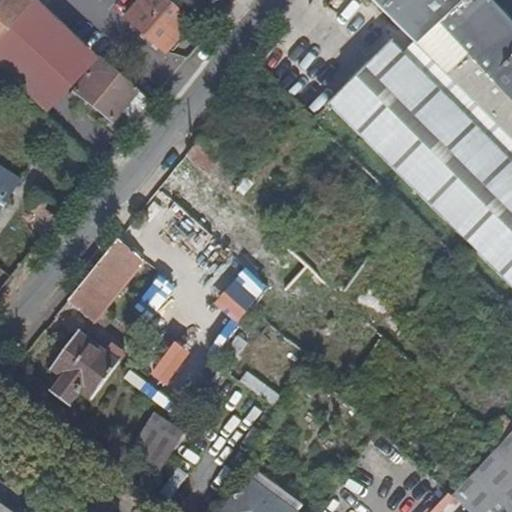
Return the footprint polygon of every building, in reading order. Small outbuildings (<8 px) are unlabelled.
[(35,0),(34,0),(0,38),(0,69),(48,113),(100,58),(95,53),(71,32),(35,0)] [(0,0),(0,38),(34,0),(0,0)] [(46,0),(35,0),(71,32),(77,26),(46,0)] [(190,23),(163,0),(141,0),(126,18),(166,52),(190,23)] [(467,53),(444,74),(466,95),(505,49),(455,0),(370,0),(417,46),(440,24),(467,53)] [(455,0),(505,49),(511,56),(511,23),(490,0),(455,0)] [(77,26),(71,32),(95,53),(104,41),(81,21),(77,26)] [(332,101),(428,198),(484,135),(392,42),(332,101)] [(511,56),(505,49),(466,95),(511,140),(511,56)] [(139,92),(102,59),(75,93),(114,123),(139,92)] [(161,90),(139,71),(130,82),(153,100),(161,90)] [(511,162),(484,135),(428,198),(511,282),(511,162)] [(223,158),(201,138),(187,156),(207,175),(223,158)] [(0,165),(0,204),(6,208),(23,181),(0,165)] [(65,212),(39,194),(29,210),(55,227),(65,212)] [(175,203),(135,252),(145,261),(159,272),(131,309),(146,322),(165,296),(191,264),(209,243),(216,250),(221,244),(175,203)] [(93,323),(145,261),(135,252),(134,253),(119,240),(68,302),(93,323)] [(189,338),(195,343),(198,345),(215,359),(231,338),(253,310),(262,297),(226,269),(204,297),(213,304),(200,323),(190,315),(180,328),(190,337),(189,338)] [(273,306),(262,297),(253,310),(263,319),(273,306)] [(119,363),(107,354),(78,333),(55,364),(67,372),(62,378),(51,394),(69,407),(80,392),(92,400),(119,363)] [(107,354),(119,363),(126,355),(113,345),(107,354)] [(182,364),(214,391),(225,375),(215,359),(198,345),(182,364)] [(67,372),(55,364),(50,370),(62,378),(67,372)] [(273,406),(280,396),(246,373),(239,383),(273,406)] [(184,436),(156,417),(134,450),(161,469),(184,436)] [(511,425),(503,417),(487,434),(499,446),(511,431),(511,425)] [(511,511),(511,431),(499,446),(453,495),(470,511),(511,511)] [(187,475),(178,468),(161,491),(170,498),(187,475)] [(296,511),(301,505),(253,470),(222,511),(296,511)] [(0,511),(15,511),(0,500),(0,511)]
